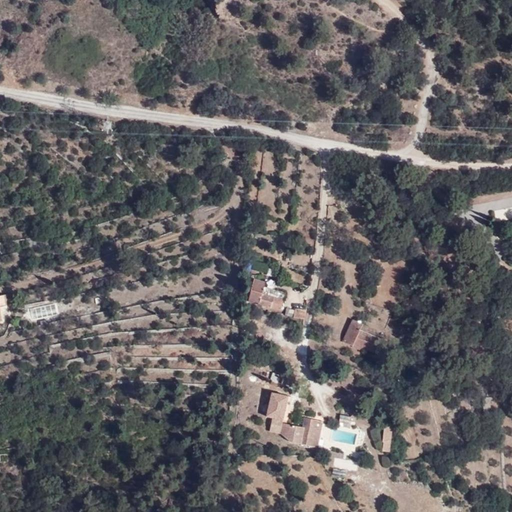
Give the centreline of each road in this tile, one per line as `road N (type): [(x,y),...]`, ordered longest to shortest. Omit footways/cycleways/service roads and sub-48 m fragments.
road 1 (unclassified): [(0,93),(228,123),(322,144),(511,154)]
road 2 (unknown): [(322,144),(326,192),(307,330)]
road 3 (track): [(414,150),(432,61),(410,20),(376,0)]
